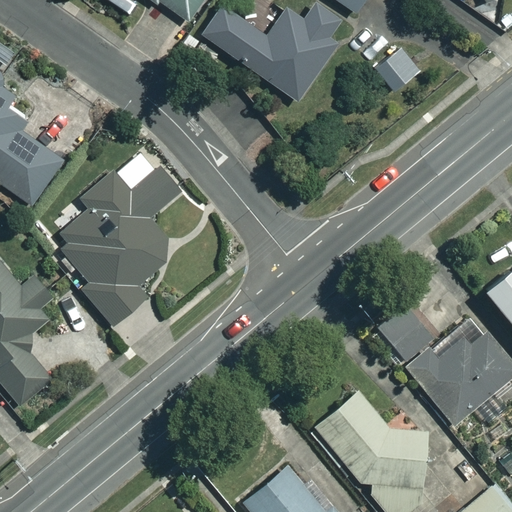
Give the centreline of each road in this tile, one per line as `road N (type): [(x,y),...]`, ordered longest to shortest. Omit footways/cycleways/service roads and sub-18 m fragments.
road 1 (residential): [(10,0),(150,99),(306,284)]
road 2 (tertiary): [(29,511),(306,284)]
road 3 (tertiary): [(306,284),(511,114)]
